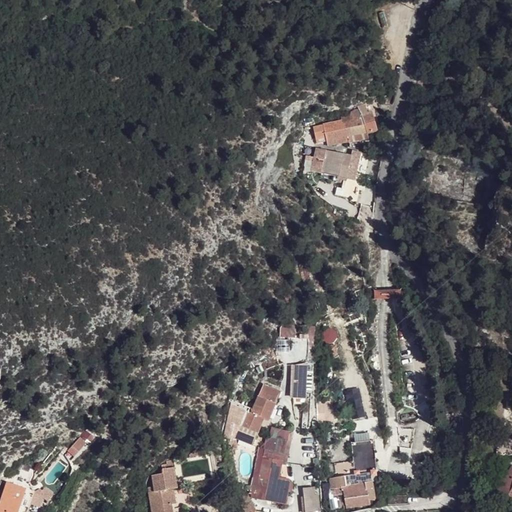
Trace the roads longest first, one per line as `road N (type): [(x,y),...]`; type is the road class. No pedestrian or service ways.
road 1 (residential): [(423,0),(381,192),(380,235),(460,360),(465,410),(456,501)]
road 2 (track): [(408,80),(476,87),(511,126)]
